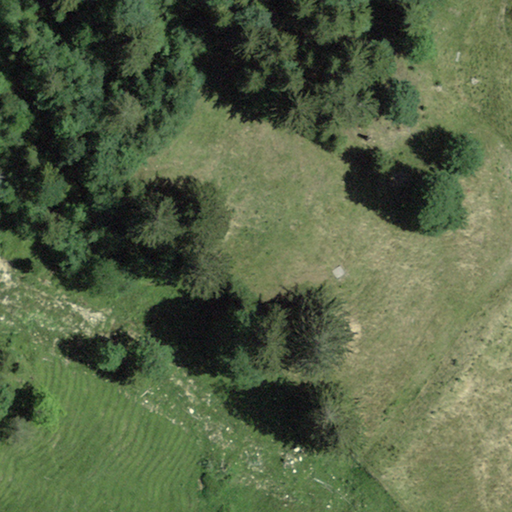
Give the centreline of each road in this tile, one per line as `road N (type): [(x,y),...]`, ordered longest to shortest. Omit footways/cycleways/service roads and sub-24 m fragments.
road 1 (track): [(358,468),(429,396),(511,280)]
road 2 (track): [(511,124),(482,66),(501,0)]
